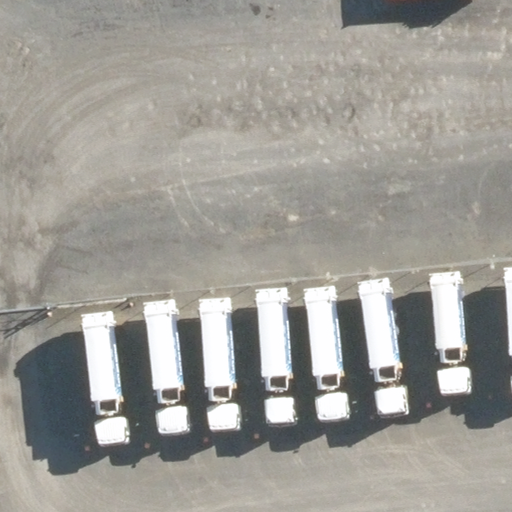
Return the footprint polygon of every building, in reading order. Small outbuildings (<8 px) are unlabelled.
[(511,117),(419,126),(428,235),(511,228),(511,117)] [(224,339),(210,192),(87,204),(101,351),(224,339)] [(511,233),(418,241),(427,352),(490,346),(495,405),(511,403),(511,233)] [(188,475),(179,355),(107,361),(116,480),(188,475)] [(181,511),(182,483),(122,484),(122,511),(181,511)]
